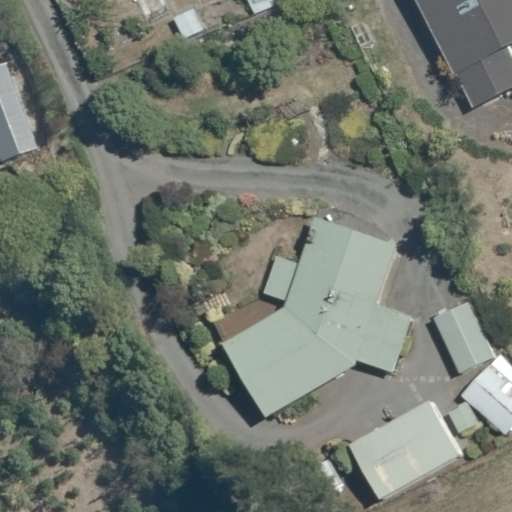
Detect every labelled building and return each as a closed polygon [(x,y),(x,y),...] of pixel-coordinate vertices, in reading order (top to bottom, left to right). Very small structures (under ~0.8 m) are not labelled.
[(511,0),(425,0),(477,104),(511,87),(511,0)] [(15,60),(0,63),(0,148),(36,139),(15,60)] [(267,292),(289,299),(288,309),(225,348),(271,417),(361,360),(395,371),(413,317),(378,305),(397,247),(319,222),(304,269),(277,260),(267,292)] [(499,354),(469,298),(434,317),(463,373),(499,354)] [(511,426),(511,368),(503,357),(465,389),(503,435),(511,426)] [(464,455),(432,397),(349,443),(381,501),(464,455)]
